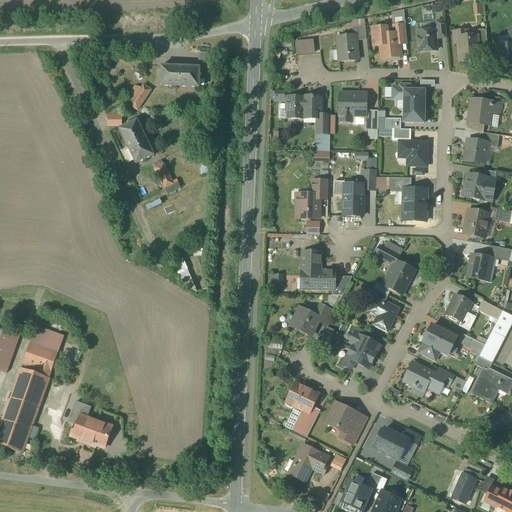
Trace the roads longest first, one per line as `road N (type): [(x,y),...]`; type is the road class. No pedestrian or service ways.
road 1 (tertiary): [(234,506),(255,24)]
road 2 (unclassified): [(255,24),(178,36),(0,42)]
road 3 (residential): [(445,234),(445,269),(378,402)]
road 4 (residential): [(448,79),(445,234)]
road 5 (residential): [(448,79),(327,78),(310,69)]
road 6 (unclassified): [(132,493),(0,477)]
